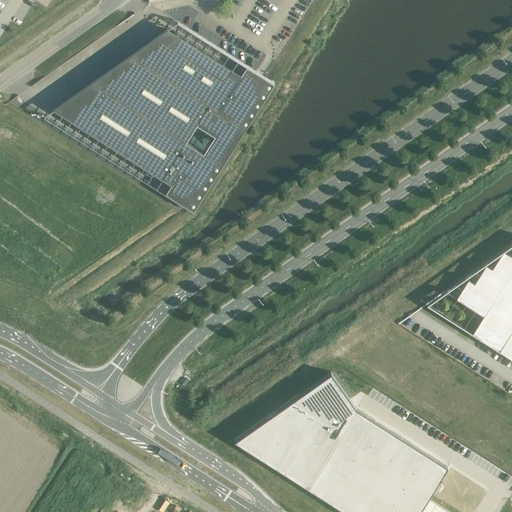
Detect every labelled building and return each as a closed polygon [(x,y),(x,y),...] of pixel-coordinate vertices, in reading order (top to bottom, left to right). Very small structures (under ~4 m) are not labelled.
[(97,85),(74,121),(171,183),(195,147),(186,141),(197,123),(206,129),(241,74),(174,31),(151,67),(136,58),(112,94),(97,85)] [(55,93),(51,100),(58,103),(62,97),(55,93)] [(0,284),(47,314),(106,272),(108,274),(159,238),(157,236),(167,229),(18,135),(15,137),(18,138),(0,166),(0,179),(4,182),(0,187),(0,284)] [(511,243),(446,290),(483,314),(472,332),(511,357),(511,243)] [(331,371),(234,439),(348,511),(417,511),(447,465),(356,407),(331,371)]
